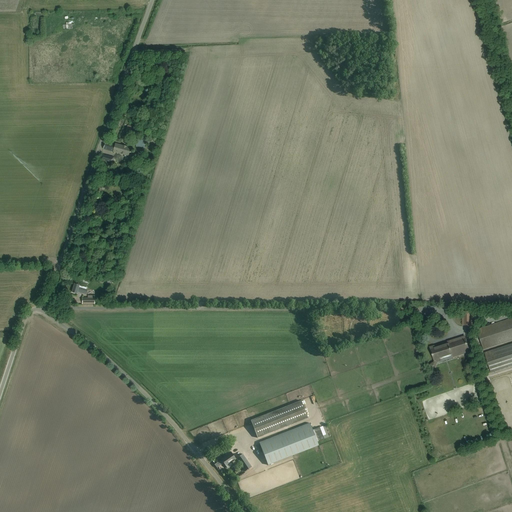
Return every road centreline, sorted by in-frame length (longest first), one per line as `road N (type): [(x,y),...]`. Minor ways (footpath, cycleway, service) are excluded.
road 1 (unclassified): [(43,306),(511,303)]
road 2 (unclassified): [(43,306),(152,0)]
road 3 (unclassified): [(244,511),(170,417),(43,306)]
road 4 (track): [(511,124),(478,0)]
